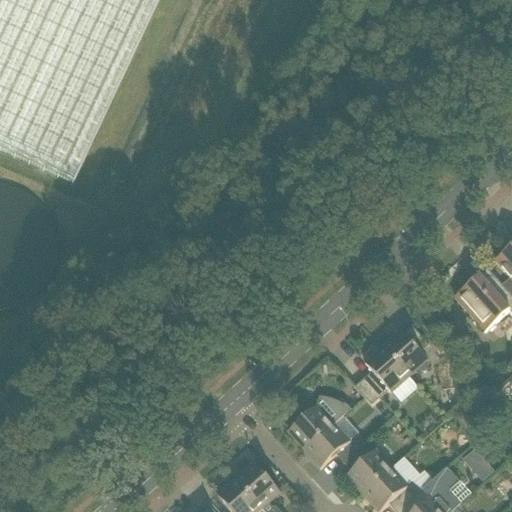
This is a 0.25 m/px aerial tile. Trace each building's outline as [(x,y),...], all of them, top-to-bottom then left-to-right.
[(159,0),(0,0),(0,153),(72,187),(159,0)] [(0,310),(11,309),(26,303),(39,294),(49,282),(56,267),(59,251),(57,235),(52,220),(42,207),(30,196),(15,190),(0,187),(0,310)] [(511,250),(496,264),(510,281),(511,283),(511,250)] [(511,298),(503,289),(494,278),(486,286),(480,278),(455,300),(484,335),(509,313),(511,316),(511,298)] [(511,283),(510,281),(503,288),(511,298),(511,283)] [(429,347),(413,329),(404,337),(401,334),(383,350),(410,379),(428,363),(421,355),(429,347)] [(433,347),(441,356),(447,350),(440,342),(433,347)] [(391,396),(410,379),(383,350),(365,367),(372,375),(364,382),(381,401),(389,394),(391,396)] [(372,409),(381,401),(364,382),(355,390),(372,409)] [(288,435),(305,453),(342,420),(344,421),(352,414),(348,410),(345,407),(344,409),(339,406),(330,402),(320,401),(318,408),(288,435)] [(344,466),(363,450),(355,440),(358,437),(344,421),(342,420),(305,453),(321,472),(337,458),(344,466)] [(363,498),(392,472),(375,453),(370,458),(363,450),(344,466),(352,475),(347,480),(363,498)] [(495,474),(486,464),(480,469),(480,477),(485,483),(495,474)] [(279,511),(278,510),(272,510),(269,507),(281,496),(254,466),(236,482),(262,511),(279,511)] [(454,511),(461,506),(450,494),(459,485),(447,471),(432,484),(421,494),(403,511),(454,511)] [(407,489),(392,472),(363,498),(375,511),(384,511),(395,502),(403,511),(421,494),(412,485),(407,489)] [(262,511),(236,482),(218,499),(229,511),(262,511)]
